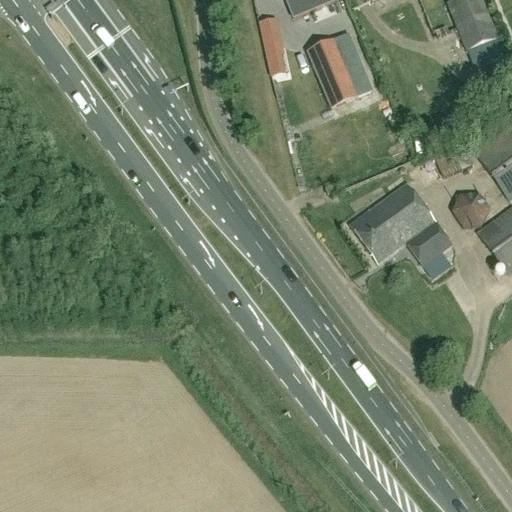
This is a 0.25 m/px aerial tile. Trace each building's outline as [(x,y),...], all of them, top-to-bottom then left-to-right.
[(287,0),(295,20),(302,17),(335,4),(333,0),(287,0)] [(465,55),(499,41),(482,0),(461,0),(446,6),(465,55)] [(453,33),(430,44),(446,82),(470,72),(453,33)] [(281,40),(264,43),(268,61),(285,58),(281,40)] [(357,101),(351,86),(333,43),(307,54),(325,97),(331,112),(357,101)] [(509,206),(511,204),(511,130),(474,159),(509,206)] [(443,181),(474,168),(466,149),(435,162),(443,181)] [(423,270),(452,248),(407,187),(350,229),(378,268),(406,247),(423,270)] [(327,198),(335,195),(332,188),(325,191),(327,198)] [(481,230),(490,212),(479,194),(459,197),(451,215),(462,231),(481,230)] [(511,212),(478,237),(508,278),(511,275),(511,212)]
